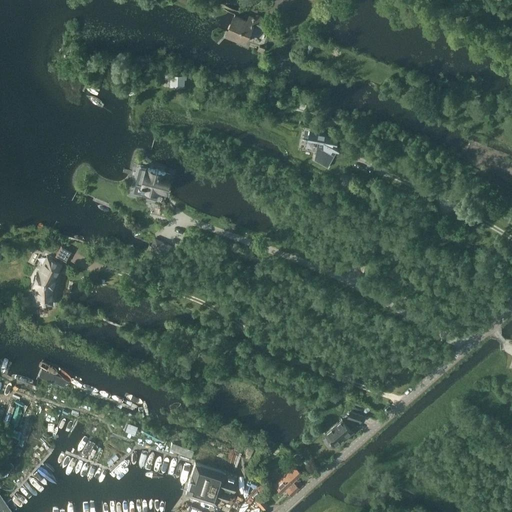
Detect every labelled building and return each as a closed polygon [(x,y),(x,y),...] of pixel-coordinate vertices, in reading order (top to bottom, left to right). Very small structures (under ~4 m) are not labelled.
[(261,20),(262,17),(256,15),(255,18),(249,16),(247,21),(235,16),(227,35),(246,42),(253,24),(265,29),(268,23),(261,20)] [(280,41),(283,33),(274,29),(271,37),(280,41)] [(184,86),(185,74),(172,74),(171,86),(184,86)] [(310,132),(308,140),(318,142),(314,159),(328,167),(336,152),(337,151),(339,151),(341,147),(337,144),(338,143),(338,140),(332,137),(325,134),(310,131),(310,132)] [(137,183),(135,192),(143,194),(143,195),(157,198),(159,191),(166,192),(168,185),(167,185),(168,181),(169,181),(171,174),(167,173),(166,172),(149,167),(149,168),(147,167),(147,169),(141,167),(136,183),(137,183)] [(343,173),(341,178),(347,181),(344,187),(349,189),(354,178),(356,174),(352,171),(350,175),(343,172),(343,173)] [(439,238),(446,225),(439,221),(432,235),(439,238)] [(167,253),(170,245),(155,238),(151,246),(149,245),(146,252),(160,258),(163,251),(167,253)] [(53,276),(60,265),(50,260),(46,266),(44,265),(39,273),(37,273),(36,276),(35,275),(33,282),(35,283),(34,285),(35,286),(36,293),(36,296),(35,296),(35,300),(36,300),(37,303),(51,303),(50,290),(51,288),(53,287),(55,280),(53,279),(53,276)] [(367,274),(370,264),(362,261),(359,271),(367,274)] [(267,306),(260,314),(269,321),(271,318),(275,313),(268,307),(267,306)] [(361,423),(364,415),(350,410),(348,418),(361,423)] [(347,439),(355,432),(343,418),(325,433),(336,446),(346,437),(347,439)] [(191,455),(193,450),(172,443),(170,448),(191,455)] [(233,493),(237,482),(236,482),(237,478),(196,464),(186,494),(223,507),(225,502),(227,502),(230,492),(233,493)] [(291,495),(302,485),(296,479),(301,474),(294,467),(274,485),(281,492),(285,488),(291,495)] [(11,511),(0,495),(0,509),(2,511),(11,511)] [(261,509),(266,505),(258,497),(253,501),(261,509)]
